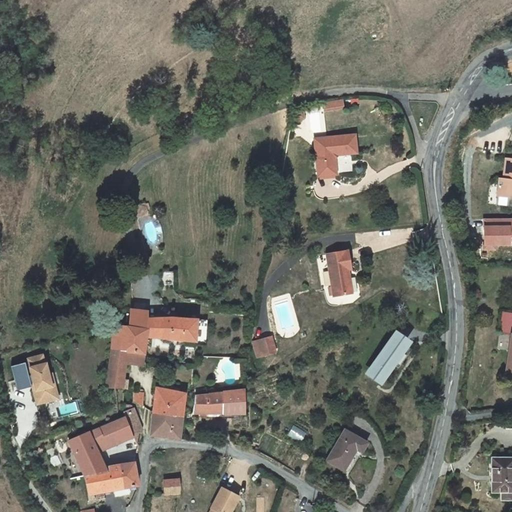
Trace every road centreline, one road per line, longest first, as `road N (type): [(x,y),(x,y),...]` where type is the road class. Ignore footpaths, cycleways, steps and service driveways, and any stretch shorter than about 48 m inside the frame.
road 1 (tertiary): [(461,95),(435,162),(455,298),(444,419)]
road 2 (residential): [(341,511),(242,454),(151,445),(140,511)]
